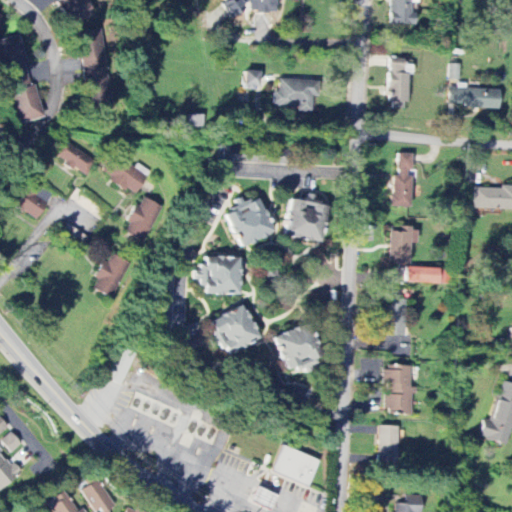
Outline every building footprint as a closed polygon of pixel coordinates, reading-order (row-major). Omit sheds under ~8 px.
[(52,0),(67,28),(92,15),(84,0),(52,0)] [(276,12),(275,0),(222,0),(223,15),(276,12)] [(388,0),(389,26),(411,25),(410,0),(388,0)] [(109,109),(100,30),(74,33),(82,112),(109,109)] [(41,118),(33,86),(30,87),(17,36),(0,40),(0,71),(6,94),(14,125),(41,118)] [(405,75),(410,75),(411,66),(402,66),(402,60),(388,60),(386,110),(404,110),(405,75)] [(257,72),(241,72),(241,90),(257,90),(257,72)] [(315,83),(277,82),(276,92),(271,92),(271,108),(295,108),(295,113),(308,113),(309,97),(314,97),(315,83)] [(496,109),(497,91),(446,89),(445,107),(496,109)] [(201,128),(201,116),(184,116),(184,128),(201,128)] [(93,164),(63,141),(52,155),(82,179),(93,164)] [(410,155),(396,155),(395,177),(390,177),(389,208),(409,209),(410,171),(410,155)] [(101,176),(132,197),(145,178),(115,157),(101,176)] [(21,196),(14,193),(7,206),(35,221),(49,195),(28,184),(21,196)] [(471,209),(511,210),(511,188),(471,187),(471,209)] [(121,234),(142,245),(160,208),(139,197),(121,234)] [(237,249),(272,234),(257,200),(242,206),(238,199),(232,201),(235,209),(222,214),(237,249)] [(281,237),(318,244),(325,206),(288,200),(281,237)] [(386,266),(407,266),(407,245),(415,245),(416,229),(397,229),(397,233),(387,233),(386,266)] [(127,265),(105,255),(89,290),(111,300),(127,265)] [(237,296),(237,259),(202,258),(202,266),(194,266),(193,286),(202,286),(202,296),(237,296)] [(404,283),(436,284),(437,270),(404,268),(404,283)] [(156,279),(154,328),(168,329),(170,279),(156,279)] [(402,337),(403,301),(382,300),(381,337),(402,337)] [(225,355),(256,342),(241,307),(207,322),(218,349),(221,347),(225,355)] [(270,339),(285,375),(317,363),(303,326),(270,339)] [(409,369),(381,368),(380,385),(387,385),(387,396),(383,396),(383,416),(408,416),(409,369)] [(476,439),(504,447),(511,417),(511,385),(501,383),(490,422),(481,420),(476,439)] [(395,428),(376,427),(375,467),(394,467),(395,428)] [(19,445),(8,433),(0,440),(0,445),(8,455),(19,445)] [(306,489),(317,461),(280,447),(269,475),(306,489)] [(0,489),(17,476),(0,455),(0,489)] [(105,511),(113,508),(96,480),(77,491),(89,511),(105,511)] [(247,504),(266,511),(272,498),(253,490),(247,504)] [(50,511),(82,511),(80,509),(74,511),(72,511),(62,493),(52,499),(55,504),(48,507),(50,511)] [(418,511),(419,496),(402,496),(402,505),(393,505),(392,511),(418,511)]
